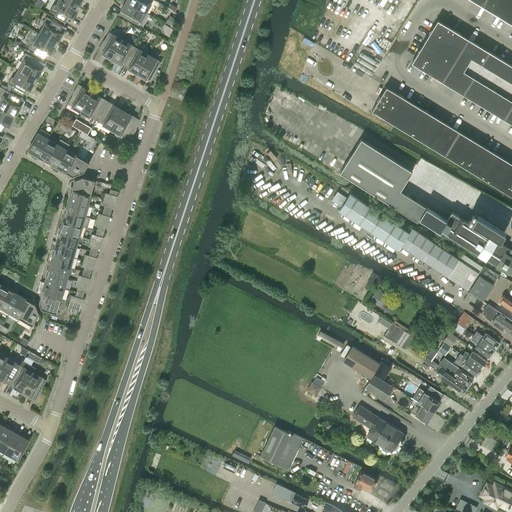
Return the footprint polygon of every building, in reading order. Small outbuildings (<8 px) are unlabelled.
[(78,7),(66,0),(58,0),(56,4),(55,4),(53,4),(49,11),(69,22),(78,7)] [(152,0),(126,0),(127,1),(146,12),(152,0)] [(511,0),(472,0),(511,24),(511,0)] [(146,12),(127,1),(119,14),(138,25),(146,12)] [(39,33),(57,43),(66,27),(46,16),(42,23),(43,25),(44,25),(39,33)] [(511,64),(437,19),(411,62),(511,123),(511,64)] [(111,58),(122,39),(109,31),(98,50),(111,58)] [(57,43),(39,33),(35,41),(34,40),(32,40),(28,47),(48,59),(57,43)] [(122,39),(111,58),(124,66),(135,46),(122,39)] [(135,46),(124,66),(137,73),(148,54),(135,46)] [(18,69),(36,79),(45,64),(25,52),(21,59),(22,61),(23,62),(18,69)] [(148,54),(137,73),(150,81),(161,62),(148,54)] [(36,79),(18,69),(14,77),(13,76),(11,77),(7,84),(27,95),(36,79)] [(80,111),(91,92),(78,84),(67,103),(80,111)] [(0,107),(2,108),(15,116),(24,100),(14,94),(15,92),(5,86),(4,89),(0,86),(0,107)] [(372,110),(386,119),(401,95),(386,86),(372,110)] [(91,92),(80,111),(96,120),(107,101),(91,92)] [(386,119),(401,128),(415,104),(401,95),(386,119)] [(123,110),(107,101),(96,120),(112,129),(123,110)] [(401,128),(415,137),(430,113),(415,104),(401,128)] [(0,127),(6,131),(15,116),(2,108),(0,107),(0,127)] [(123,110),(112,129),(132,141),(138,119),(123,110)] [(415,137),(430,146),(444,122),(430,113),(415,137)] [(48,115),(45,120),(52,123),(54,119),(48,115)] [(430,146),(444,154),(459,131),(444,122),(430,146)] [(64,131),(67,126),(61,123),(58,127),(64,131)] [(67,126),(64,131),(71,134),(73,130),(67,126)] [(38,156),(48,138),(50,134),(41,129),(28,150),(38,156)] [(87,135),(81,131),(79,136),(85,139),(87,135)] [(444,154),(459,163),(473,139),(459,131),(444,154)] [(93,138),(88,135),(87,135),(85,139),(91,143),(93,138)] [(57,144),(48,138),(38,156),(47,161),(57,144)] [(446,219),(400,189),(412,170),(361,138),(347,161),(342,157),(335,168),(417,221),(419,218),(440,231),(441,229),(511,274),(511,255),(508,254),(511,249),(451,211),(446,219)] [(47,161),(56,166),(66,149),(69,144),(60,139),(57,144),(47,161)] [(459,163),(473,172),(488,148),(473,139),(459,163)] [(473,172),(488,181),(503,157),(488,148),(473,172)] [(66,149),(56,166),(66,172),(76,155),(66,149)] [(76,155),(66,172),(73,176),(84,171),(89,162),(76,155)] [(488,181),(503,190),(511,174),(511,162),(503,157),(488,181)] [(511,174),(503,190),(511,195),(511,174)] [(71,189),(91,195),(95,180),(82,176),(74,180),(71,189)] [(91,195),(71,189),(68,200),(88,205),(91,195)] [(412,228),(410,231),(409,232),(350,193),(338,210),(398,250),(399,248),(401,244),(448,276),(468,290),(479,273),(483,267),(462,253),(458,259),(412,228)] [(88,205),(68,200),(65,210),(85,215),(88,205)] [(90,217),(85,215),(65,210),(63,220),(82,226),(87,227),(90,217)] [(82,226),(63,220),(60,231),(79,236),(82,226)] [(79,236),(60,231),(57,241),(76,247),(79,236)] [(76,247),(57,241),(54,251),(73,257),(76,247)] [(73,257),(54,251),(51,262),(70,267),(73,257)] [(70,267),(51,262),(48,272),(67,278),(70,267)] [(67,278),(48,272),(45,283),(64,288),(67,278)] [(469,291),(477,296),(483,300),(493,284),(479,276),(469,291)] [(64,288),(45,283),(42,293),(61,298),(64,288)] [(0,285),(0,306),(0,307),(10,289),(1,284),(0,285)] [(0,307),(10,312),(20,295),(10,289),(0,307)] [(384,293),(377,289),(370,300),(381,306),(386,298),(382,296),(384,293)] [(61,298),(42,293),(39,302),(41,309),(57,313),(61,298)] [(19,318),(29,300),(20,295),(10,312),(19,318)] [(511,311),(511,299),(504,295),(499,302),(511,311)] [(29,300),(19,318),(32,325),(39,313),(35,304),(29,300)] [(507,332),(511,325),(511,321),(487,304),(483,309),(486,311),(486,312),(485,314),(485,316),(486,318),(491,321),(507,332)] [(460,316),(456,322),(465,329),(470,322),(460,316)] [(383,335),(405,349),(413,335),(392,322),(383,335)] [(456,322),(452,327),(461,334),(465,329),(456,322)] [(2,325),(0,328),(0,329),(6,333),(8,328),(2,325)] [(451,346),(458,337),(449,331),(443,341),(444,341),(451,346)] [(473,335),(494,350),(499,343),(485,332),(482,336),(476,331),(473,335)] [(474,347),(488,357),(494,350),(473,335),(470,339),(477,344),(474,347)] [(29,340),(28,340),(23,337),(20,341),(26,345),(29,340)] [(440,346),(437,350),(445,355),(451,346),(444,341),(440,346)] [(369,377),(378,363),(352,346),(343,361),(369,377)] [(430,349),(425,356),(427,358),(431,360),(436,352),(433,350),(430,349)] [(465,351),(462,355),(480,369),(486,361),(472,350),(469,354),(465,351)] [(459,353),(454,360),(461,365),(475,375),(480,369),(462,355),(459,353)] [(20,364),(7,357),(0,368),(0,378),(9,383),(20,364)] [(443,357),(437,364),(442,367),(446,370),(468,386),(473,379),(459,368),(443,357)] [(427,358),(424,362),(436,370),(437,371),(436,374),(439,376),(448,383),(462,393),(468,386),(446,370),(442,367),(437,364),(431,360),(427,358)] [(33,372),(35,368),(22,360),(20,364),(9,383),(22,391),(33,372)] [(382,360),(374,373),(384,379),(392,367),(382,360)] [(46,380),(33,372),(22,391),(35,399),(46,380)] [(373,374),(369,380),(364,387),(384,400),(393,387),(373,374)] [(315,377),(312,382),(321,387),(324,382),(315,377)] [(414,383),(409,379),(405,386),(410,389),(414,383)] [(423,391),(417,401),(433,412),(440,401),(437,400),(441,393),(430,386),(425,392),(423,391)] [(417,401),(411,411),(427,422),(433,412),(417,401)] [(359,405),(352,416),(372,429),(367,436),(372,439),(381,445),(382,448),(386,451),(389,450),(391,451),(392,450),(395,449),(398,445),(397,441),(402,432),(381,419),(376,420),(372,417),(374,414),(359,405)] [(260,455),(288,469),(303,437),(275,424),(260,455)] [(0,429),(0,449),(4,452),(15,432),(2,425),(0,429)] [(15,432),(4,452),(18,459),(29,440),(15,432)] [(233,455),(240,458),(243,460),(246,455),(242,454),(235,450),(233,455)] [(370,490),(373,485),(375,485),(376,482),(375,480),(376,479),(361,471),(353,484),(360,488),(361,486),(370,490)] [(487,484),(481,494),(487,497),(486,499),(485,501),(493,505),(496,506),(497,503),(511,510),(511,487),(507,485),(505,488),(495,483),(493,487),(487,484)] [(276,484),(272,492),(291,501),(304,507),(308,499),(295,493),(276,484)] [(344,511),(343,511),(336,506),(327,501),(326,504),(322,510),(325,511),(344,511)]
